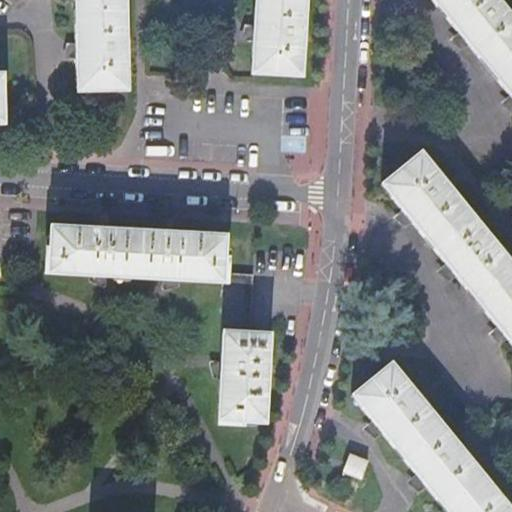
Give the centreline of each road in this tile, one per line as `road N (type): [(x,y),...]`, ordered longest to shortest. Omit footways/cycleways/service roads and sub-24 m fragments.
road 1 (residential): [(0,176),(337,192)]
road 2 (residential): [(270,505),(297,433),(331,292),(337,192)]
road 3 (residential): [(337,192),(347,0)]
